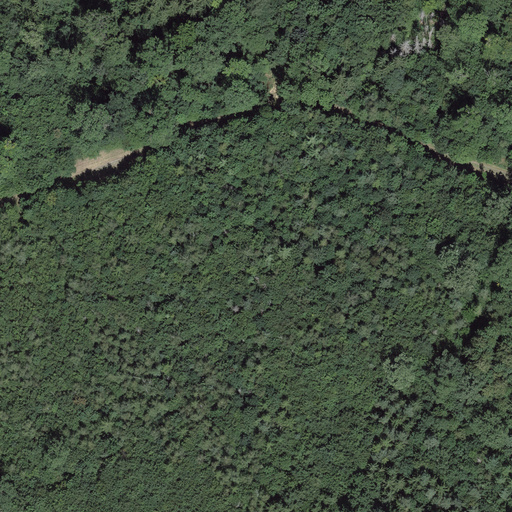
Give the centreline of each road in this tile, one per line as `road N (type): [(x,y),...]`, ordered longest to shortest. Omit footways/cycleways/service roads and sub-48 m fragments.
road 1 (track): [(511,173),(324,109),(284,105),(0,204)]
road 2 (track): [(343,511),(376,388)]
